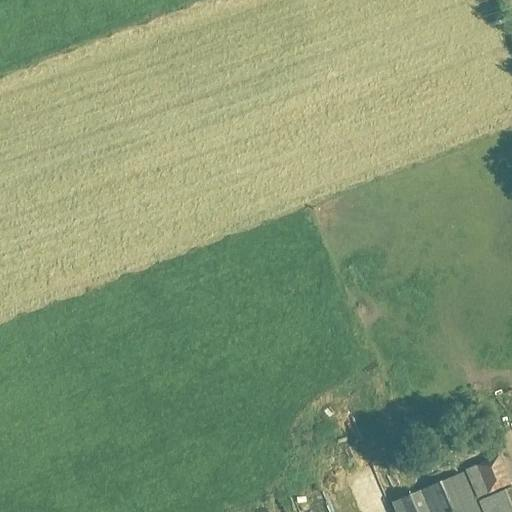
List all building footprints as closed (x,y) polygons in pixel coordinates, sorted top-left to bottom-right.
[(464,471),(476,500),(511,485),(499,456),(464,471)] [(479,511),(464,475),(417,494),(424,511),(479,511)] [(511,511),(511,487),(478,503),(481,511),(511,511)] [(422,511),(415,495),(390,506),(392,511),(422,511)] [(386,511),(383,499),(359,505),(360,511),(386,511)] [(295,510),(296,511),(323,511),(318,500),(295,510)]
